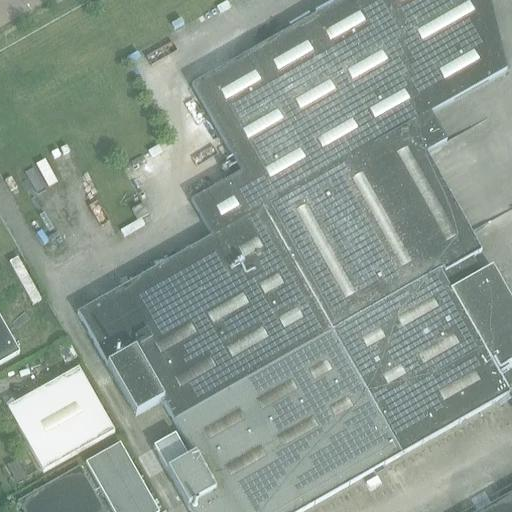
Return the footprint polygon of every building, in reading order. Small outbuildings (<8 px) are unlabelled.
[(211,239),(77,315),(136,418),(162,403),(173,423),(179,434),(154,448),(168,472),(167,473),(189,511),(304,511),(401,457),(510,395),(509,393),(511,391),(511,304),(492,269),(482,275),(473,259),(481,254),(425,156),(446,144),(430,116),(506,72),(488,0),(345,0),(191,88),(240,175),(191,203),(211,239)] [(0,366),(19,355),(0,321),(0,366)] [(78,370),(7,410),(43,475),(115,434),(78,370)] [(157,511),(120,446),(85,465),(112,511),(157,511)] [(22,511),(104,511),(80,468),(17,503),(22,511)] [(511,511),(511,495),(482,511),(511,511)]
